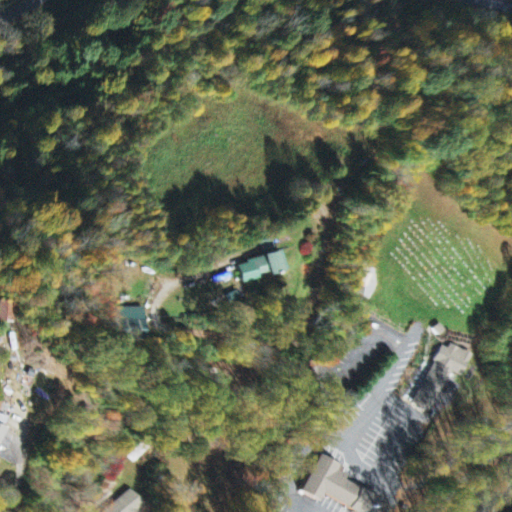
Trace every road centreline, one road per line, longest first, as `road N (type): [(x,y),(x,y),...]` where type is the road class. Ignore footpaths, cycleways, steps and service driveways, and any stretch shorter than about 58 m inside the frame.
road 1 (residential): [(511,425),(413,488),(395,488),(355,457),(310,353)]
road 2 (residential): [(310,353),(327,221),(317,214),(292,232)]
